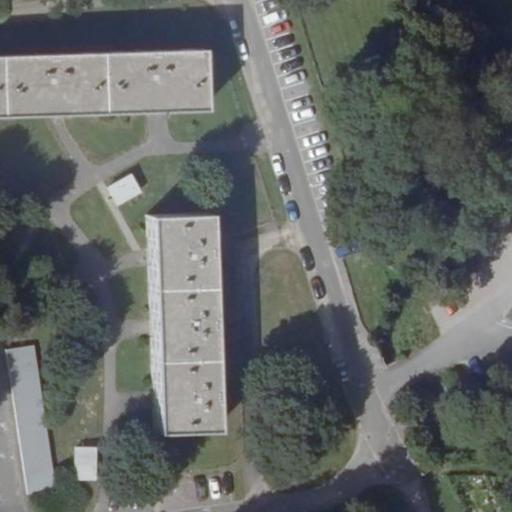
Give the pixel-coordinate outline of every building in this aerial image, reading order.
[(200,54),(0,62),(0,120),(203,112),(200,54)] [(108,204),(137,192),(129,172),(100,184),(108,204)] [(210,220),(154,221),(160,440),(217,438),(210,220)] [(34,354),(7,359),(30,502),(56,498),(34,354)] [(72,445),(71,477),(91,478),(92,446),(72,445)]
